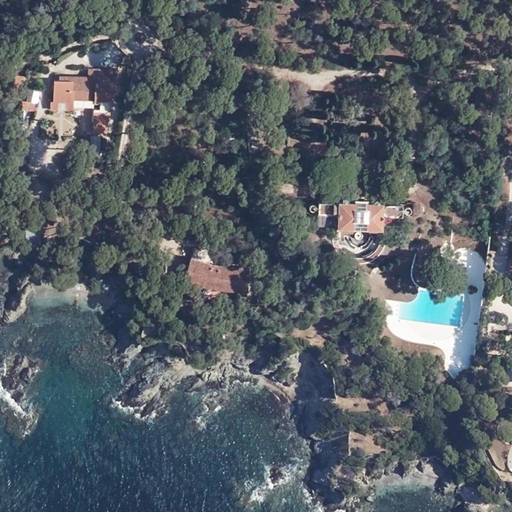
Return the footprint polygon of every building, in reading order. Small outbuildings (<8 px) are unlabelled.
[(100,110),(109,110),(114,82),(101,82),(101,69),(87,69),(87,78),(63,77),(63,81),(57,81),(53,81),(52,103),(71,103),(72,100),(93,100),(98,100),(98,104),(98,108),(99,108),(100,110)] [(101,82),(114,82),(116,70),(101,69),(101,82)] [(16,103),(20,79),(10,78),(9,89),(4,88),(1,101),(16,103)] [(19,109),(34,109),(34,103),(34,100),(19,100),(19,109)] [(107,122),(109,110),(100,110),(92,110),(92,122),(107,122)] [(106,132),(107,122),(92,122),(92,132),(106,132)] [(288,138),(280,136),(278,147),(286,148),(288,138)] [(100,139),(91,138),(90,158),(99,158),(100,139)] [(355,202),(337,202),(337,203),(318,202),(317,214),(337,214),(337,228),(354,228),(355,202)] [(381,203),(364,202),(362,229),(380,229),(381,215),(400,216),(401,204),(381,204),(381,203)] [(464,279),(485,277),(483,250),(462,252),(464,279)] [(250,267),(223,264),(213,262),(191,255),(185,277),(205,285),(229,291),(248,291),(250,267)]
